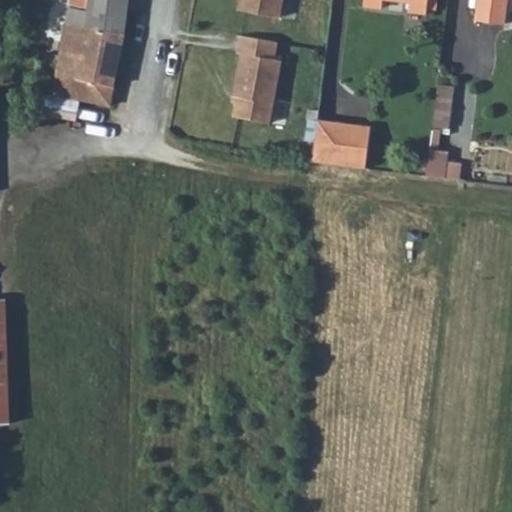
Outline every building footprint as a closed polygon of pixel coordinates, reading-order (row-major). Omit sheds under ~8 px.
[(70,0),(66,23),(124,32),(128,0),(70,0)] [(236,0),(235,8),(277,15),(279,0),(236,0)] [(364,0),(364,4),(381,6),(381,0),(400,0),(409,1),(408,9),(426,11),(427,0),(364,0)] [(477,0),(476,16),(505,20),(507,0),(477,0)] [(56,73),(112,84),(124,32),(66,23),(56,73)] [(275,57),(277,41),(240,35),(237,51),(241,52),(234,94),(237,95),(234,115),(272,121),(282,59),(275,57)] [(108,103),(112,84),(56,73),(52,92),(108,103)] [(439,81),(434,137),(451,138),(456,83),(439,81)] [(312,160),(365,166),(370,125),(317,119),(312,160)] [(448,150),(429,148),(426,174),(445,177),(448,150)] [(0,421),(13,422),(10,296),(0,296),(0,421)]
